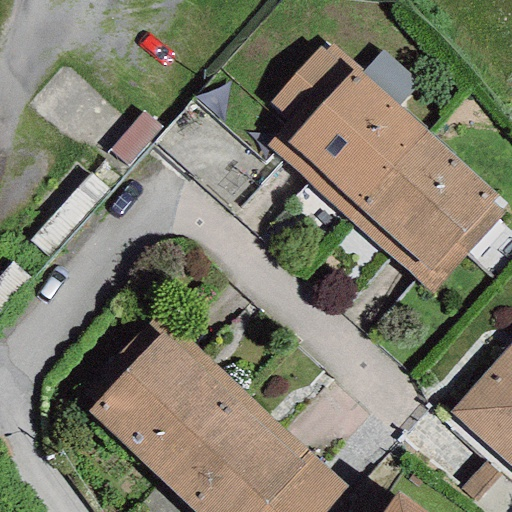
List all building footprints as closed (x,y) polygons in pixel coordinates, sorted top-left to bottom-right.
[(92,173),(110,189),(151,142),(64,65),(22,111),(92,173)] [(428,266),(486,204),(353,81),(295,143),(428,266)] [(48,259),(110,189),(92,173),(29,243),(48,259)] [(203,511),(258,511),(296,472),(163,349),(101,416),(165,476),(203,511)] [(511,358),(463,411),(511,456),(511,358)] [(142,511),(336,511),(338,511),(296,472),(258,511),(203,511),(165,476),(137,507),(142,511)]
